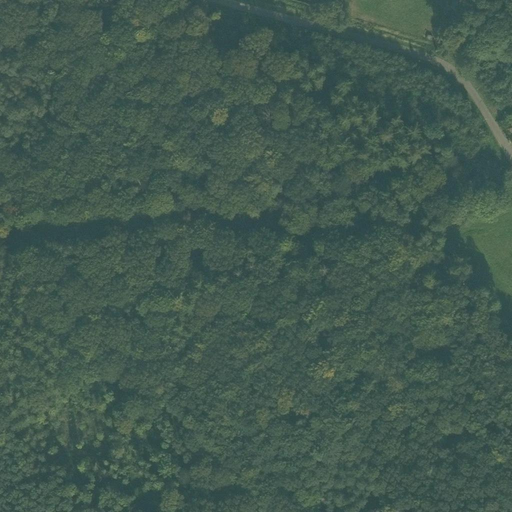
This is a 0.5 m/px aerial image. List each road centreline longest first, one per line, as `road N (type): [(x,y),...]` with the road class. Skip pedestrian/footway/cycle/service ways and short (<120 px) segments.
road 1 (track): [(0,224),(190,201),(305,221),(483,216),(511,197)]
road 2 (residential): [(511,159),(463,78),(426,57),(220,0)]
